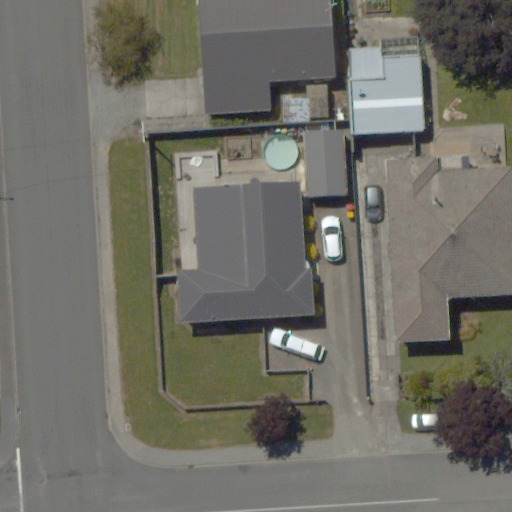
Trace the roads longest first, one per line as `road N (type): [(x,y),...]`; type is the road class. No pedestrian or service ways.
road 1 (residential): [(40,0),(73,511)]
road 2 (residential): [(220,511),(511,494)]
